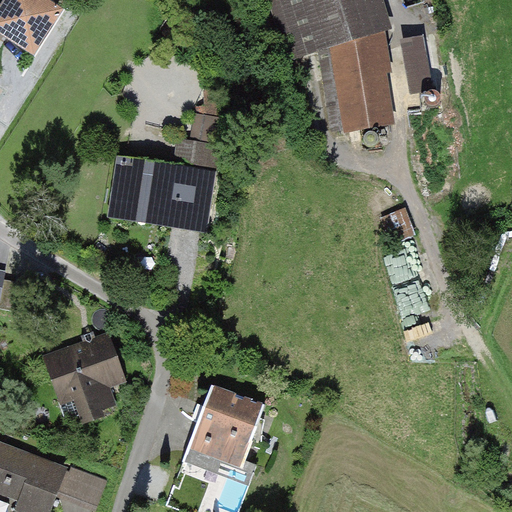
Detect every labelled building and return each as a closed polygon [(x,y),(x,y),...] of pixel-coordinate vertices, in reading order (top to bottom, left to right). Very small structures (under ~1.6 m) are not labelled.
[(9,0),(0,15),(0,33),(37,56),(64,11),(46,0),(9,0)] [(389,120),(375,32),(365,0),(314,0),(327,46),(320,47),(332,131),(389,120)] [(426,40),(403,44),(409,89),(432,85),(426,40)] [(445,175),(441,110),(411,111),(415,177),(445,175)] [(123,160),(115,211),(204,224),(219,122),(199,119),(192,170),(123,160)] [(20,283),(5,280),(0,306),(0,309),(14,312),(20,283)] [(110,337),(45,359),(61,405),(73,401),(81,425),(117,412),(110,390),(127,384),(110,337)] [(269,407),(213,385),(186,454),(197,459),(198,456),(211,461),(212,457),(244,470),(269,407)] [(53,511),(58,500),(69,471),(0,444),(0,494),(21,503),(17,511),(53,511)] [(88,511),(95,511),(106,485),(69,471),(58,500),(88,511)]
